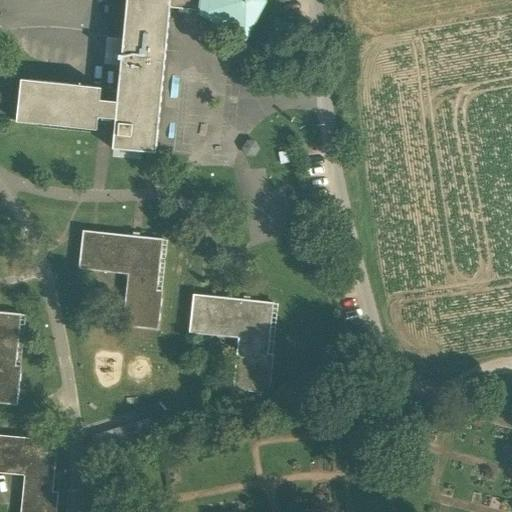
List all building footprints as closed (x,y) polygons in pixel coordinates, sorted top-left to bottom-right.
[(199,0),(128,0),(118,102),(116,119),(113,148),(155,153),(169,8),(198,11),(199,0)] [(265,0),(199,0),(198,11),(198,15),(246,41),(267,2),(265,0)] [(101,88),(22,80),(18,122),(97,130),(99,117),(116,119),(118,102),(100,101),(101,88)] [(162,240),(102,234),(101,239),(83,237),(79,269),(100,271),(100,265),(127,268),(126,274),(128,274),(123,326),(158,329),(162,291),(157,290),(162,240)] [(273,304),(212,297),(212,302),(193,300),(190,333),(210,335),(211,329),(238,332),(237,338),(239,338),(233,390),(269,394),(273,355),(267,355),(273,304)] [(20,315),(0,312),(0,403),(17,405),(21,366),(16,366),(20,315)] [(137,422),(92,436),(99,458),(144,445),(137,422)] [(58,440),(0,434),(0,466),(23,469),(22,475),(24,475),(20,511),(56,511),(58,492),(53,491),(58,440)]
